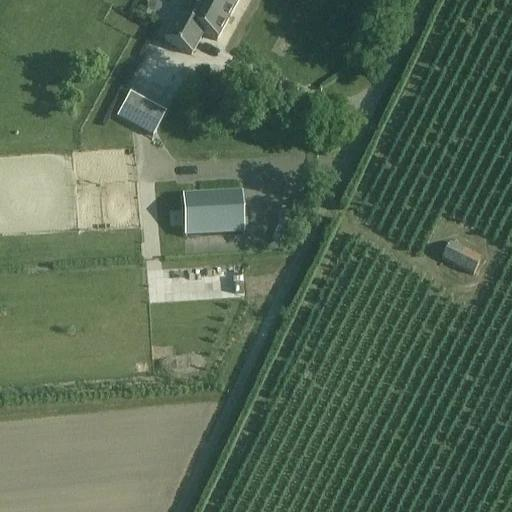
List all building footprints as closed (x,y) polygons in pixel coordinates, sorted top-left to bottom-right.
[(238,0),(200,0),(197,7),(187,1),(164,42),(190,56),(202,34),(215,42),(238,0)] [(147,76),(136,99),(172,116),(183,93),(147,76)] [(119,115),(155,134),(165,115),(129,96),(119,115)] [(184,239),(243,236),(241,195),(182,198),(184,239)] [(245,209),(244,232),(282,234),(283,210),(245,209)] [(464,229),(456,244),(489,262),(497,247),(464,229)] [(473,277),(482,259),(450,244),(441,261),(456,268),(451,278),(469,286),(473,277)]
